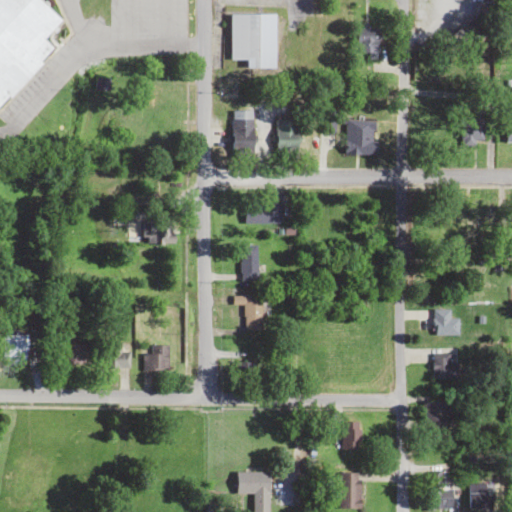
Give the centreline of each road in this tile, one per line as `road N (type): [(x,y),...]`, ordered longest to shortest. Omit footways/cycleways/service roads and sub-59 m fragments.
road 1 (residential): [(401,511),(399,0)]
road 2 (residential): [(198,399),(198,0)]
road 3 (residential): [(398,399),(0,397)]
road 4 (residential): [(511,176),(201,178)]
